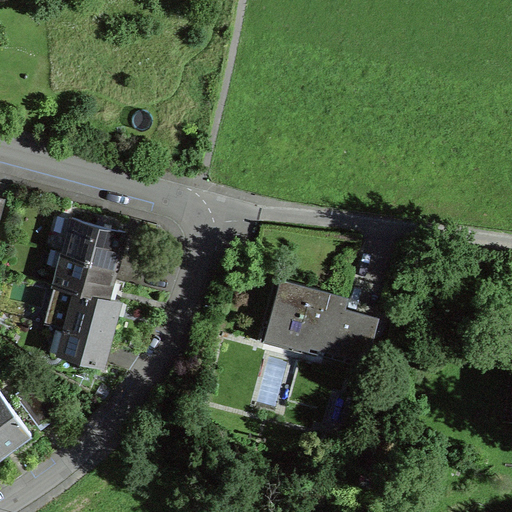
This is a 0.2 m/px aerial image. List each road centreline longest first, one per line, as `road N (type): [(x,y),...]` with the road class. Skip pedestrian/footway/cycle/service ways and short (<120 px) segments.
road 1 (residential): [(0,505),(92,439),(164,344),(196,277),(197,200)]
road 2 (residential): [(197,200),(511,240)]
road 3 (residential): [(0,151),(197,200)]
